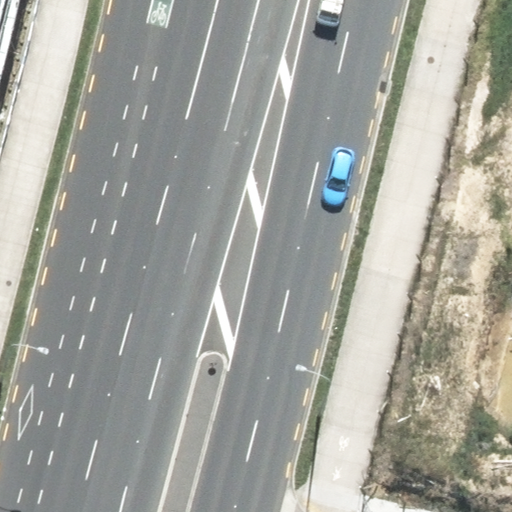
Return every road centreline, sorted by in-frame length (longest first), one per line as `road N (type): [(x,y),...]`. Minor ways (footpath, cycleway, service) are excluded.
road 1 (secondary): [(343,0),(218,511)]
road 2 (secondary): [(85,511),(179,128)]
road 3 (secondary): [(179,128),(212,0)]
road 4 (secondary): [(179,128),(174,0)]
